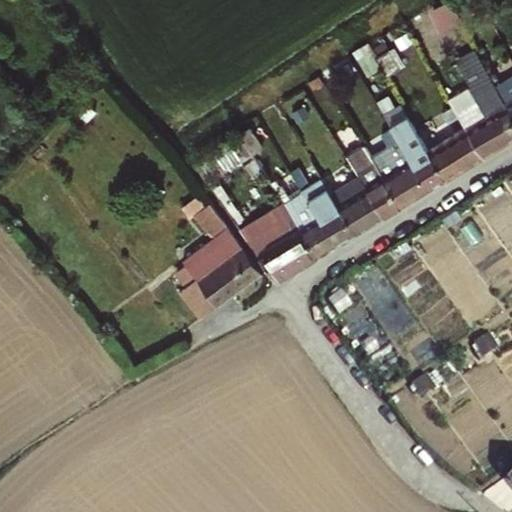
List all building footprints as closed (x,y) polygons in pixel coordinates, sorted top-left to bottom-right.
[(476,0),(460,0),(455,3),(462,17),(463,19),(481,9),(476,0)] [(455,21),(462,17),(455,3),(447,7),(455,21)] [(378,60),(385,72),(385,73),(398,65),(388,48),(384,41),(372,50),(378,60)] [(392,45),(388,48),(398,65),(402,62),(392,45)] [(486,154),(511,138),(511,111),(496,84),(479,51),(458,63),(472,86),(453,97),(469,124),(486,154)] [(385,72),(378,60),(372,64),(369,60),(363,64),(372,80),(385,72)] [(511,75),(496,84),(511,111),(511,75)] [(85,99),(74,112),(85,121),(96,108),(85,99)] [(393,126),(430,188),(447,178),(429,149),(407,110),(390,121),(393,126)] [(469,124),(429,149),(447,178),(486,154),(469,124)] [(254,152),(255,153),(267,146),(254,126),(242,133),(254,152)] [(403,204),(430,188),(393,126),(382,133),(389,145),(373,155),(403,204)] [(242,132),(194,159),(209,179),(254,152),(242,133),(242,132)] [(385,215),(403,204),(373,155),(365,143),(348,153),(361,175),(385,215)] [(319,255),(337,244),(302,187),(294,192),(287,180),(273,171),(268,173),(287,201),(319,255)] [(358,232),(385,215),(361,175),(334,192),(358,232)] [(186,259),(188,262),(198,276),(189,282),(183,287),(204,315),(263,270),(212,201),(198,211),(216,236),(186,259)] [(280,279),(319,255),(287,201),(243,228),(280,279)] [(188,262),(180,269),(189,282),(198,276),(188,262)]
